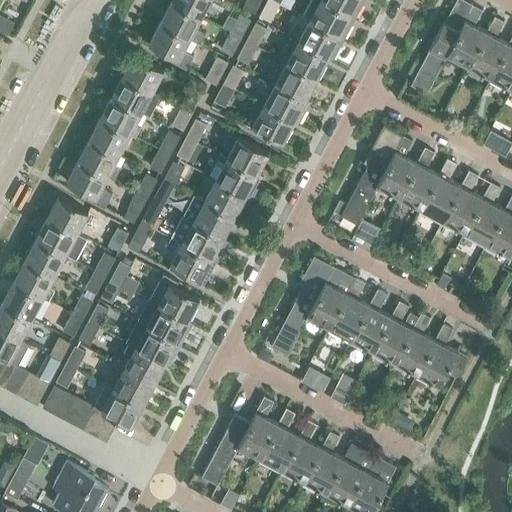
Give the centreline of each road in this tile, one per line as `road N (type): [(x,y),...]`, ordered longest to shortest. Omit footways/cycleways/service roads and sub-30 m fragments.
road 1 (residential): [(411,451),(225,353)]
road 2 (residential): [(480,319),(296,223)]
road 3 (residential): [(0,157),(89,0)]
road 4 (residential): [(511,169),(365,91)]
road 5 (residential): [(296,223),(365,91)]
road 6 (residential): [(225,353),(296,223)]
road 7 (residential): [(155,482),(225,353)]
